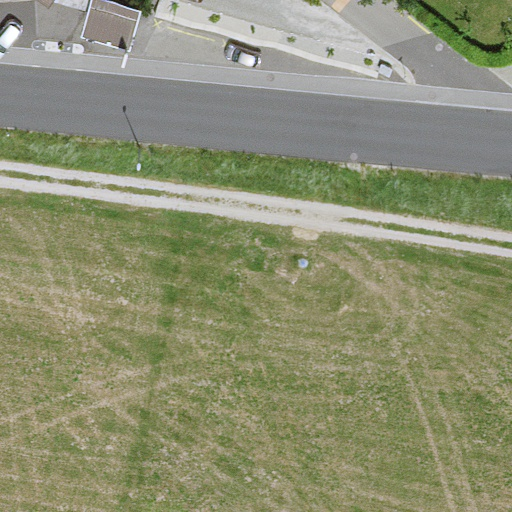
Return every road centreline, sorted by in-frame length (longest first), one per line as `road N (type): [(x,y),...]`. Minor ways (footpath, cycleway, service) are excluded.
road 1 (track): [(0,174),(511,251)]
road 2 (secondary): [(0,97),(499,143)]
road 3 (residential): [(499,143),(478,96),(357,0)]
